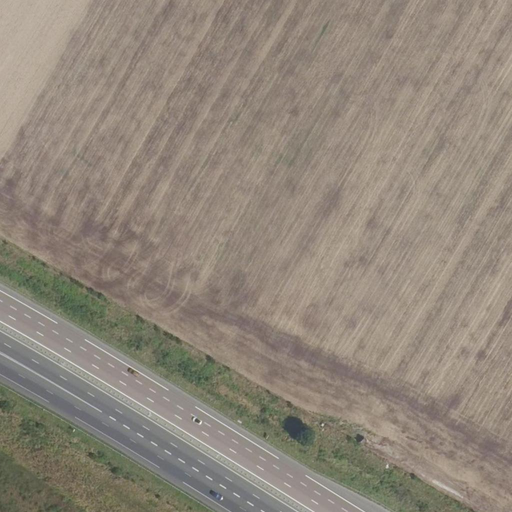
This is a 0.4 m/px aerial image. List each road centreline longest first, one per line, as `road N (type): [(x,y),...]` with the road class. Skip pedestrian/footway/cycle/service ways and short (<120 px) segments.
road 1 (motorway): [(339,511),(0,305)]
road 2 (motorway): [(100,411),(262,511)]
road 3 (track): [(482,511),(347,432)]
